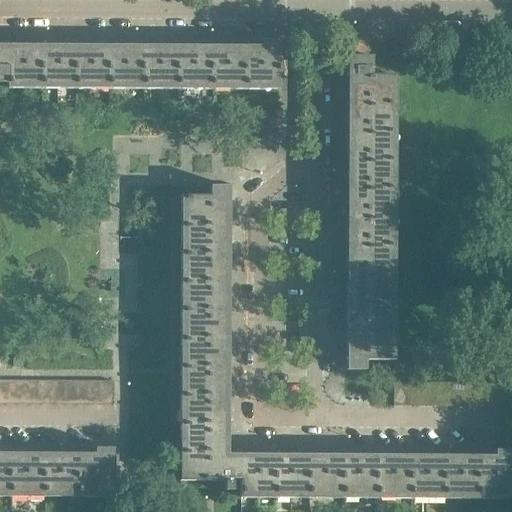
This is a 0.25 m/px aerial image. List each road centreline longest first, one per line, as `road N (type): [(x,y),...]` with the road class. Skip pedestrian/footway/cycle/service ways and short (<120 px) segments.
road 1 (residential): [(313,153),(258,201),(259,419),(317,420)]
road 2 (residential): [(314,10),(0,10)]
road 3 (residential): [(317,420),(313,153)]
road 4 (residential): [(511,9),(314,10)]
road 5 (residential): [(317,420),(509,421)]
road 6 (residential): [(313,153),(314,10)]
